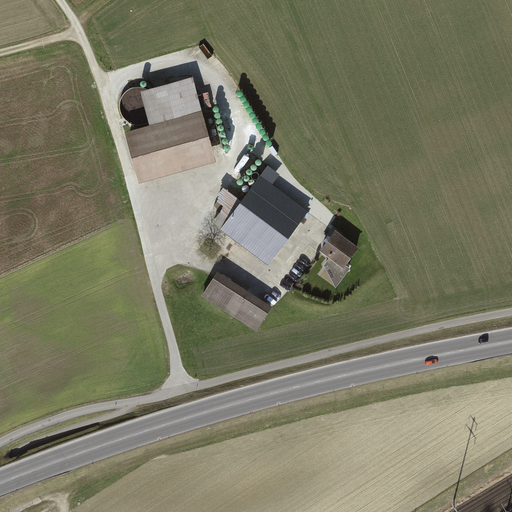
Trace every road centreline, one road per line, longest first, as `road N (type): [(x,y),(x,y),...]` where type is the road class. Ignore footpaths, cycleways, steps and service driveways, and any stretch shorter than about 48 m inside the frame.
road 1 (primary): [(0,484),(183,418),(511,342)]
road 2 (track): [(511,314),(98,407),(0,444)]
road 3 (track): [(184,389),(98,75)]
